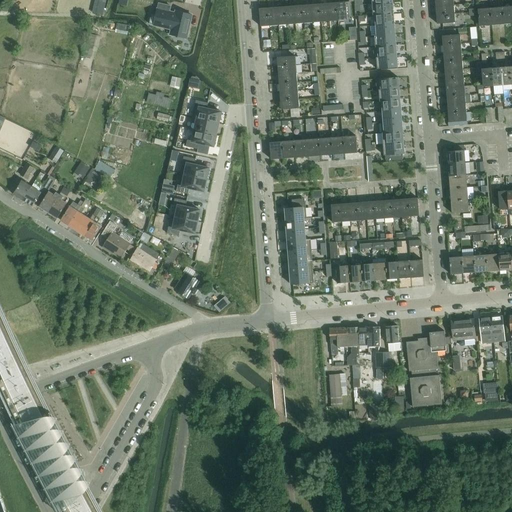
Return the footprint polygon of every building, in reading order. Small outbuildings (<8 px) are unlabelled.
[(346,2),(337,3),(338,21),(347,20),(346,2)] [(338,21),(337,3),(328,4),(329,22),(338,21)] [(393,3),(372,4),(373,15),(375,15),(393,14),(393,3)] [(152,15),(149,25),(172,30),(171,35),(186,39),(192,16),(176,12),(176,14),(170,13),(171,7),(159,4),(156,16),(152,15)] [(329,22),(328,4),(320,5),(321,22),(329,22)] [(313,23),(311,5),(303,6),(304,24),(313,23)] [(321,22),(320,5),(311,5),(313,23),(321,22)] [(304,24),(303,6),(294,7),(296,24),(304,24)] [(455,14),(454,6),(436,7),(437,16),(455,14)] [(511,24),(511,6),(503,8),(504,25),(511,24)] [(287,25),(286,7),(277,8),(278,26),(287,25)] [(296,24),(294,7),(286,7),(287,25),(296,24)] [(278,26),(277,8),(268,9),(270,26),(278,26)] [(504,25),(503,8),(491,9),(492,26),(504,25)] [(268,9),(260,9),(261,27),(270,26),(268,9)] [(492,26),(491,9),(478,10),(480,27),(492,26)] [(393,14),(375,15),(376,26),(394,24),(393,14)] [(455,23),(455,14),(437,16),(438,24),(455,23)] [(394,24),(376,26),(377,37),(395,35),(394,24)] [(117,25),(116,31),(128,33),(129,27),(117,25)] [(90,51),(98,51),(99,36),(91,35),(90,51)] [(377,37),(375,37),(376,48),(396,46),(395,35),(377,37)] [(461,44),(460,35),(442,36),(443,45),(461,44)] [(462,53),(461,44),(443,45),(444,55),(462,53)] [(376,48),(373,48),(374,59),(376,59),(397,57),(396,46),(376,48)] [(463,62),(462,53),(444,55),(445,64),(463,62)] [(296,57),(287,57),(278,58),(278,67),(296,66),(296,57)] [(397,57),(376,59),(377,70),(398,68),(397,57)] [(463,70),(463,62),(445,64),(445,72),(463,70)] [(297,74),(296,66),(278,67),(279,76),(297,74)] [(501,68),(492,69),(493,86),(494,91),(503,90),(501,68)] [(511,68),(501,68),(503,90),(511,89),(511,84),(511,85),(511,68)] [(493,86),(492,69),(483,70),(484,87),(493,86)] [(464,79),(463,70),(445,72),(446,81),(464,79)] [(298,84),(297,74),(279,76),(280,85),(298,84)] [(171,86),(180,88),(182,78),(173,77),(171,86)] [(398,78),(376,80),(377,90),(379,90),(399,89),(398,78)] [(465,88),(464,79),(446,81),(447,89),(465,88)] [(298,92),(298,84),(280,85),(280,94),(298,92)] [(465,97),(465,88),(447,89),(447,98),(465,97)] [(399,89),(379,90),(380,101),(400,100),(399,89)] [(147,101),(171,108),(174,97),(157,93),(157,94),(150,92),(147,101)] [(299,101),(298,92),(280,94),(281,102),(299,101)] [(465,97),(447,98),(448,107),(466,105),(472,105),(471,96),(465,97)] [(400,100),(380,101),(381,112),(383,112),(401,111),(400,100)] [(192,118),(192,119),(197,120),(197,119),(219,124),(222,113),(207,110),(208,104),(196,101),(192,118)] [(300,109),(299,101),(281,102),(282,110),(300,109)] [(467,114),(466,105),(448,107),(449,115),(467,114)] [(401,111),(383,112),(384,123),(402,121),(401,111)] [(467,121),(467,114),(449,115),(449,123),(467,121)] [(197,120),(195,131),(217,135),(219,124),(197,119),(197,120)] [(31,137),(33,132),(6,120),(2,129),(7,131),(6,133),(24,141),(26,135),(31,137)] [(384,123),(382,123),(382,134),(403,132),(402,121),(384,123)] [(188,141),(186,147),(198,150),(199,144),(214,147),(217,135),(195,131),(192,142),(188,141)] [(403,132),(382,134),(383,145),(404,143),(403,132)] [(358,153),(356,136),(344,137),(345,154),(358,153)] [(345,154),(344,137),(332,138),(333,155),(345,154)] [(333,155),(332,138),(319,139),(321,156),(333,155)] [(321,156),(319,139),(307,140),(309,157),(321,156)] [(309,157),(307,140),(295,141),(296,158),(309,157)] [(296,158),(295,141),(283,142),(285,159),(296,158)] [(285,159),(283,142),(270,143),(271,160),(285,159)] [(404,143),(383,145),(384,156),(404,154),(404,143)] [(465,163),(464,151),(447,152),(448,164),(465,163)] [(180,174),(180,175),(185,176),(207,180),(209,169),(195,166),(196,160),(184,157),(180,174)] [(111,178),(116,169),(100,160),(96,169),(111,178)] [(82,163),(77,170),(84,175),(89,167),(82,163)] [(466,175),(465,163),(448,164),(449,177),(466,175)] [(27,165),(24,169),(21,175),(28,179),(34,169),(27,165)] [(467,187),(466,175),(449,177),(450,189),(467,187)] [(178,185),(176,192),(188,195),(190,189),(204,192),(207,180),(185,176),(182,186),(178,185)] [(42,188),(49,193),(55,182),(48,178),(42,188)] [(14,195),(24,201),(32,187),(23,181),(14,195)] [(32,187),(24,201),(33,207),(42,193),(32,187)] [(468,199),(467,187),(450,189),(451,201),(468,199)] [(66,196),(69,191),(65,188),(61,193),(66,196)] [(509,209),(507,191),(499,192),(500,210),(509,209)] [(40,207),(49,213),(60,195),(57,193),(54,196),(49,192),(40,207)] [(60,195),(49,213),(58,219),(67,204),(62,201),(64,197),(60,195)] [(419,216),(418,198),(409,199),(411,217),(419,216)] [(175,199),(173,205),(178,206),(176,217),(198,222),(200,211),(186,207),(187,201),(175,199)] [(411,217),(409,199),(401,200),(402,218),(411,217)] [(469,212),(468,199),(451,201),(452,214),(469,212)] [(137,218),(145,220),(151,202),(144,200),(137,218)] [(393,218),(392,200),(383,201),(385,219),(393,218)] [(402,218),(401,200),(392,200),(393,218),(402,218)] [(61,221),(69,226),(84,203),(81,201),(75,210),(70,207),(61,221)] [(385,219),(383,201),(375,202),(376,220),(385,219)] [(368,220),(366,202),(358,203),(359,221),(368,220)] [(376,220),(375,202),(366,202),(368,220),(376,220)] [(84,203),(69,226),(77,231),(86,217),(81,214),(87,205),(84,203)] [(359,221),(358,203),(349,204),(350,222),(359,221)] [(342,222),(340,204),(332,205),(333,223),(342,222)] [(350,222),(349,204),(340,204),(342,222),(350,222)] [(306,207),(285,209),(286,220),(304,219),(306,218),(306,207)] [(86,217),(77,231),(85,236),(100,213),(96,211),(90,220),(86,217)] [(100,213),(85,236),(93,241),(102,227),(97,224),(103,215),(100,213)] [(488,216),(478,217),(478,224),(489,224),(488,216)] [(169,227),(167,234),(179,237),(181,231),(195,234),(198,222),(176,217),(173,228),(169,227)] [(286,220),(287,231),(305,229),(304,219),(286,220)] [(111,222),(102,235),(108,239),(103,248),(110,252),(110,251),(122,259),(127,250),(131,253),(135,247),(129,244),(133,239),(123,232),(119,238),(113,233),(117,226),(111,222)] [(287,231),(288,242),(306,240),(305,229),(287,231)] [(504,231),(501,231),(502,239),(510,238),(509,230),(504,231)] [(145,232),(141,239),(146,243),(150,235),(145,232)] [(306,240),(288,242),(289,252),(311,251),(310,240),(306,240)] [(160,255),(141,243),(131,260),(150,271),(152,268),(156,270),(159,265),(155,262),(160,255)] [(170,269),(180,252),(173,249),(164,265),(170,269)] [(311,251),(289,252),(289,263),(312,261),(311,251)] [(511,270),(511,265),(511,253),(499,254),(500,271),(511,270)] [(500,271),(499,254),(487,255),(488,272),(500,271)] [(488,272),(487,255),(475,256),(476,273),(488,272)] [(476,273),(475,256),(463,257),(464,274),(476,273)] [(464,274),(463,257),(450,258),(451,275),(464,274)] [(376,281),(375,264),(373,264),(373,260),(368,261),(368,264),(362,265),(363,282),(376,281)] [(424,277),(423,260),(411,261),(412,278),(424,277)] [(312,261),(289,263),(290,274),(313,272),(312,261)] [(363,282),(362,265),(361,265),(361,261),(355,261),(356,265),(349,266),(351,283),(363,282)] [(412,278),(411,261),(399,262),(400,279),(412,278)] [(400,279),(399,262),(387,263),(388,280),(400,279)] [(388,280),(387,263),(375,264),(376,281),(388,280)] [(351,283),(349,266),(337,267),(338,284),(351,283)] [(313,272),(290,274),(291,285),(314,284),(313,272)] [(196,287),(199,282),(185,273),(179,283),(182,285),(178,292),(189,299),(192,294),(195,295),(199,289),(196,287)] [(504,333),(502,316),(491,318),(493,342),(499,342),(499,340),(504,339),(504,333)] [(491,318),(480,319),(482,342),(482,344),(493,342),(491,318)] [(474,319),(463,321),(464,337),(465,340),(465,346),(475,345),(475,339),(476,339),(475,335),(474,319)] [(463,321),(452,322),(453,338),(454,341),(465,340),(464,337),(463,321)] [(399,338),(398,326),(386,327),(387,344),(388,344),(389,350),(402,348),(400,338),(399,338)] [(368,345),(368,327),(359,328),(359,346),(368,345)] [(380,347),(380,327),(368,327),(368,345),(368,347),(380,347)] [(349,347),(349,328),(330,329),(331,340),(331,346),(338,345),(338,348),(349,347)] [(360,357),(359,346),(359,328),(349,328),(349,347),(352,347),(352,354),(352,358),(357,357),(360,357)] [(437,376),(436,369),(439,369),(437,352),(447,351),(446,343),(450,343),(449,337),(445,337),(445,331),(430,333),(431,341),(419,343),(419,341),(406,342),(409,372),(412,371),(413,378),(410,378),(413,407),(442,405),(439,375),(437,376)] [(342,407),(340,375),(329,375),(332,409),(342,407)] [(499,383),(484,382),(484,391),(499,392),(499,383)] [(499,401),(498,394),(488,395),(488,402),(499,401)] [(483,405),(482,395),(474,396),(475,406),(483,405)] [(404,397),(396,397),(396,413),(404,413),(404,397)] [(448,399),(445,404),(450,407),(453,402),(449,399),(448,399)] [(371,404),(371,418),(383,417),(383,404),(371,404)] [(41,441),(39,442),(53,467),(55,476),(45,479),(49,491),(59,488),(60,495),(71,492),(72,495),(77,493),(75,491),(79,490),(76,479),(85,477),(84,472),(75,475),(70,457),(59,460),(48,437),(46,438),(41,441)]
